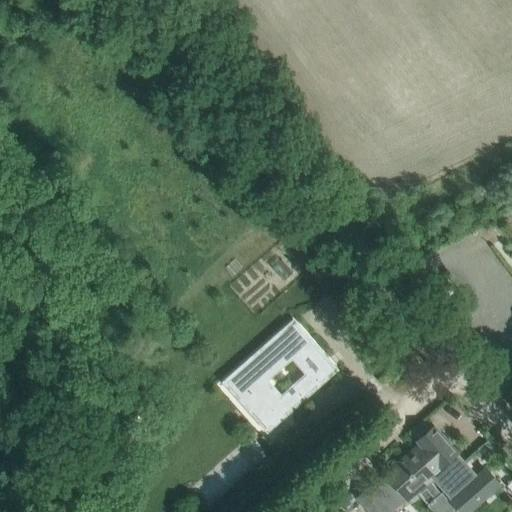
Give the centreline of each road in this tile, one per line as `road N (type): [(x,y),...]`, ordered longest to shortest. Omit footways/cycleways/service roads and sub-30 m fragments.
road 1 (unclassified): [(511,433),(315,230),(133,0)]
road 2 (track): [(290,511),(456,368)]
